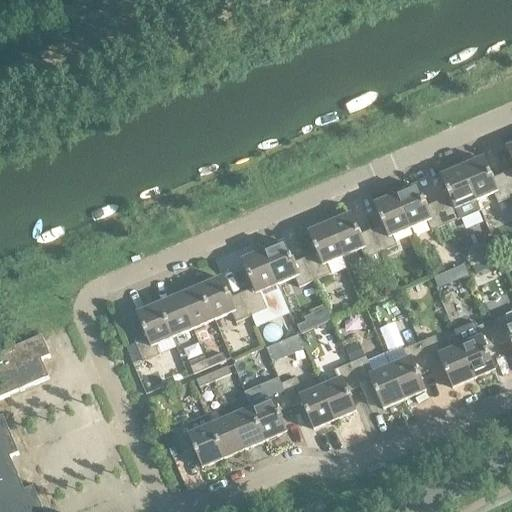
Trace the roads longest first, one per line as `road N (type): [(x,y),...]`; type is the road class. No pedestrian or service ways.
road 1 (residential): [(168,511),(89,333),(100,293),(511,116)]
road 2 (residential): [(168,511),(277,471),(334,471),(511,395)]
